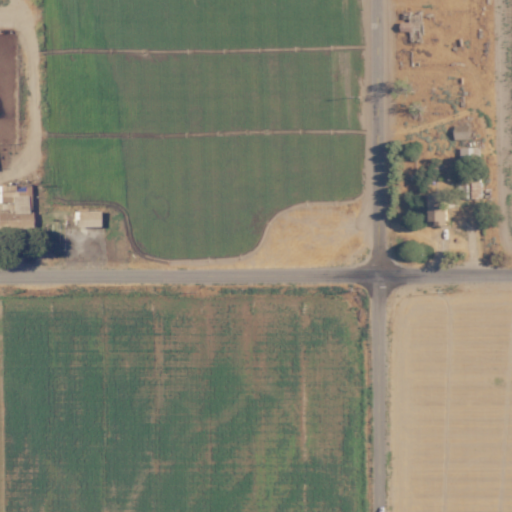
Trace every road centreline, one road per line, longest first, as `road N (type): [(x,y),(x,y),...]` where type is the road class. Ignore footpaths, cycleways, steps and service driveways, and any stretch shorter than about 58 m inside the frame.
road 1 (residential): [(380,511),(378,0)]
road 2 (residential): [(0,275),(511,275)]
